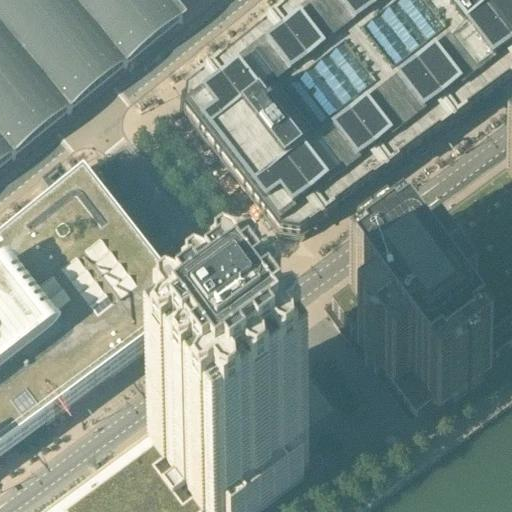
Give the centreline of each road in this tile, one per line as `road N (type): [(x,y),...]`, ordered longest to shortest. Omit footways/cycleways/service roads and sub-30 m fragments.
road 1 (tertiary): [(5,511),(259,326)]
road 2 (tertiary): [(259,326),(511,142)]
road 3 (residential): [(259,326),(95,121)]
road 4 (tertiary): [(244,0),(95,121)]
road 5 (tertiary): [(95,121),(0,197)]
